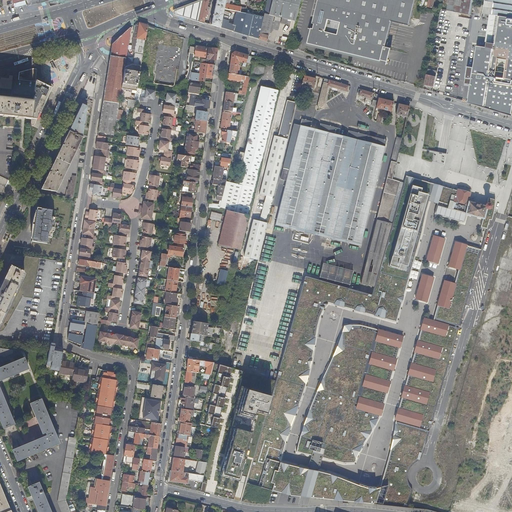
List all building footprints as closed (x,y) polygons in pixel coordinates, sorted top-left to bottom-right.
[(173,15),(204,22),(209,0),(200,0),(174,8),(173,15)] [(215,0),(210,25),(220,28),(221,22),(223,9),(224,4),(225,1),(225,0),(215,0)] [(266,0),(264,14),(272,16),(282,18),(291,21),(295,22),(300,0),(266,0)] [(414,0),(317,0),(312,23),(314,24),(313,29),(311,28),(311,29),(308,28),(313,30),(310,41),(334,47),(334,46),(337,46),(336,47),(339,48),(339,47),(342,47),(341,52),(380,61),(381,60),(387,62),(386,65),(389,55),(390,48),(385,47),(391,21),(408,25),(414,0)] [(448,0),(447,5),(454,6),(453,12),(460,13),(471,15),(471,11),(472,7),(473,0),(448,0)] [(511,0),(484,0),(483,9),(482,12),(487,13),(487,14),(492,15),(498,16),(511,18),(511,0)] [(238,12),(245,14),(245,9),(240,8),(240,7),(224,4),(223,9),(238,12)] [(258,39),(263,17),(245,14),(238,12),(237,17),(235,26),(233,32),(258,39)] [(272,16),(264,14),(263,17),(258,39),(265,42),(267,36),(272,16)] [(493,49),(498,16),(492,15),(490,15),(484,48),(493,49)] [(511,18),(498,16),(493,49),(484,48),(477,46),(476,53),(511,58),(511,18)] [(220,28),(233,32),(235,26),(227,24),(221,22),(220,28)] [(142,54),(147,26),(139,23),(135,25),(131,49),(133,53),(134,53),(132,65),(131,64),(125,66),(120,93),(130,95),(131,91),(136,91),(137,88),(140,67),(136,66),(138,54),(142,54)] [(125,66),(131,27),(112,45),(105,85),(98,132),(107,133),(107,134),(113,135),(114,130),(115,124),(116,119),(117,110),(119,98),(120,93),(125,66)] [(204,59),(205,48),(194,46),(193,49),(192,57),(197,58),(197,59),(199,59),(199,58),(204,59)] [(511,58),(476,53),(477,46),(476,46),(467,102),(511,116),(511,110),(511,58)] [(191,59),(192,57),(193,49),(190,47),(189,53),(188,53),(187,55),(188,56),(187,61),(188,65),(188,69),(185,70),(187,72),(186,76),(183,80),(188,80),(189,73),(191,62),(191,59)] [(208,49),(206,48),(205,59),(214,61),(216,50),(210,49),(210,50),(208,50),(208,49)] [(245,63),(247,56),(234,52),(230,54),(229,65),(237,66),(237,64),(238,64),(239,63),(241,63),(240,67),(244,67),(245,63)] [(197,82),(211,84),(213,65),(204,64),(199,63),(197,74),(189,73),(188,80),(197,82)] [(227,74),(237,76),(238,70),(236,70),(237,66),(229,65),(227,74)] [(247,78),(247,83),(253,84),(254,78),(257,79),(263,75),(265,68),(251,65),(249,74),(247,78)] [(32,69),(19,73),(18,80),(35,82),(36,78),(36,69),(32,69)] [(424,84),(433,86),(437,71),(434,70),(433,76),(429,75),(429,74),(428,74),(427,75),(426,74),(424,84)] [(247,83),(247,78),(243,77),(237,76),(227,74),(226,80),(239,82),(239,80),(241,81),(241,80),(243,80),(243,81),(243,83),(242,86),(241,86),(240,92),(238,91),(237,94),(244,96),(247,83)] [(0,89),(11,90),(12,76),(8,76),(8,78),(1,78),(0,77),(0,89)] [(315,79),(303,76),(301,86),(313,89),(315,79)] [(52,87),(53,85),(49,83),(47,86),(39,82),(40,80),(36,78),(35,82),(31,119),(31,125),(34,125),(37,119),(52,87)] [(198,85),(197,82),(188,80),(186,93),(191,94),(195,95),(197,95),(199,85),(198,85)] [(346,92),(348,86),(328,80),(327,83),(323,82),(316,106),(320,108),(323,106),(328,87),(341,91),(344,92),(346,92)] [(247,216),(278,92),(260,87),(241,159),(240,161),(236,185),(224,182),(223,187),(220,200),(219,205),(218,209),(247,216)] [(143,98),(146,99),(152,100),(153,97),(154,91),(145,89),(143,98)] [(372,100),(374,94),(364,91),(360,90),(358,96),(365,98),(364,103),(369,104),(371,100),(372,100)] [(173,104),(174,95),(164,93),(163,100),(163,103),(170,104),(173,104)] [(232,100),(233,94),(224,93),(223,102),(232,103),(232,100)] [(195,95),(191,94),(190,106),(207,109),(209,101),(200,99),(200,102),(194,102),(195,95)] [(33,101),(0,98),(0,116),(31,119),(33,101)] [(393,102),(378,98),(377,102),(372,100),(371,105),(376,107),(375,108),(390,112),(393,102)] [(132,108),(133,101),(126,100),(125,107),(131,108),(132,108)] [(272,198),(296,103),(286,100),(277,137),(274,136),(259,195),(266,196),(272,198)] [(231,109),(232,103),(223,102),(222,111),(230,112),(234,113),(235,109),(231,109)] [(65,197),(72,198),(76,176),(81,142),(80,141),(82,139),(87,107),(81,104),(68,132),(41,189),(56,192),(55,195),(65,197)] [(395,115),(406,118),(409,107),(398,104),(395,115)] [(161,113),(167,114),(171,115),(172,108),(169,107),(162,106),(161,113)] [(193,120),(205,122),(206,113),(195,111),(194,117),(194,119),(191,118),(191,120),(193,120)] [(142,114),(139,113),(138,122),(141,122),(147,123),(148,115),(142,114)] [(220,120),(229,122),(229,120),(231,121),(231,119),(229,119),(230,116),(230,114),(221,113),(220,120)] [(376,121),(384,123),(386,116),(382,115),(381,115),(378,114),(376,121)] [(161,125),(167,126),(170,127),(172,118),(166,117),(162,117),(161,125)] [(377,138),(375,144),(366,142),(367,136),(348,131),(347,137),(338,135),(339,128),(320,124),(318,130),(310,128),(311,121),(301,119),(300,125),(294,124),(283,168),(289,169),(275,225),(295,230),(294,234),(312,239),(313,236),(311,236),(311,234),(323,237),(322,241),(340,246),(341,242),(360,246),(386,140),(377,138)] [(228,123),(229,122),(220,120),(219,128),(228,130),(228,125),(230,125),(230,123),(228,123)] [(140,126),(137,126),(136,134),(145,136),(146,127),(140,126)] [(165,139),(168,139),(169,130),(166,130),(160,129),(159,138),(165,139)] [(228,144),(229,132),(220,131),(219,136),(221,136),(220,143),(228,144)] [(184,144),(196,146),(196,142),(197,141),(194,141),(195,136),(188,135),(188,138),(185,137),(184,144)] [(138,138),(126,136),(124,147),(125,147),(137,149),(137,143),(138,138)] [(377,138),(367,136),(366,142),(375,144),(377,138)] [(397,137),(391,161),(396,162),(402,138),(397,137)] [(163,151),(166,152),(167,143),(165,142),(158,141),(156,150),(163,151)] [(100,151),(105,151),(106,145),(95,143),(94,148),(94,150),(100,151)] [(195,150),(196,146),(184,144),(183,152),(186,152),(185,154),(192,155),(193,151),(195,151),(195,150)] [(137,149),(125,147),(124,156),(133,157),(137,158),(138,149),(137,149)] [(224,151),(216,150),(215,157),(223,158),(224,151)] [(107,152),(105,151),(100,151),(99,158),(103,159),(106,159),(106,154),(107,152)] [(188,161),(189,157),(176,155),(174,168),(176,168),(177,160),(180,161),(179,167),(185,168),(185,164),(188,164),(189,162),(188,161)] [(102,166),(103,159),(99,158),(92,157),(90,171),(96,172),(101,172),(102,166)] [(169,158),(162,157),(159,157),(159,161),(158,165),(168,167),(169,158)] [(227,167),(229,160),(223,159),(220,158),(219,166),(227,167)] [(132,161),(125,160),(124,169),(126,169),(137,170),(137,167),(136,166),(137,161),(132,161)] [(368,287),(373,289),(403,183),(392,179),(396,162),(391,161),(360,283),(369,285),(368,287)] [(216,186),(223,187),(224,182),(224,181),(220,180),(221,171),(226,172),(227,169),(213,167),(211,185),(216,186)] [(182,169),(176,168),(174,168),(173,176),(181,177),(182,169)] [(120,181),(122,181),(129,182),(133,182),(134,174),(126,173),(122,172),(121,179),(120,181)] [(194,184),(196,184),(197,174),(185,173),(184,178),(181,178),(181,182),(194,184)] [(100,183),(101,176),(96,175),(90,174),(89,181),(95,182),(100,183)] [(158,177),(147,176),(146,182),(148,182),(147,186),(156,187),(158,177)] [(429,201),(434,184),(406,177),(405,183),(373,296),(305,276),(275,381),(271,396),(264,417),(245,482),(258,486),(266,459),(280,463),(285,443),(290,427),(299,405),(306,385),(310,369),(314,352),(316,337),(318,324),(320,315),(324,309),(328,302),(334,304),(344,306),(354,309),(364,312),(374,315),(385,317),(395,320),(401,303),(403,295),(421,232),(429,201)] [(180,192),(186,192),(192,193),(194,184),(181,182),(180,185),(181,186),(181,188),(180,188),(180,192)] [(441,186),(434,184),(429,201),(436,203),(441,186)] [(100,187),(94,186),(88,185),(87,192),(90,193),(90,195),(98,197),(100,187)] [(131,186),(128,186),(121,185),(120,191),(120,192),(130,194),(131,186)] [(214,199),(220,200),(223,187),(216,186),(214,199)] [(455,190),(441,186),(436,203),(433,214),(461,222),(464,215),(467,201),(467,199),(466,198),(468,193),(455,189),(455,190)] [(156,191),(147,189),(146,193),(144,193),(143,200),(155,201),(156,191)] [(119,200),(120,192),(120,191),(112,190),(111,193),(110,199),(119,200)] [(272,198),(266,196),(259,222),(266,223),(272,198)] [(179,206),(190,208),(191,199),(180,197),(179,206)] [(485,197),(484,203),(485,203),(486,203),(488,204),(489,206),(489,208),(488,209),(486,210),(485,210),(484,210),(481,219),(478,227),(484,228),(487,219),(489,220),(492,211),(493,199),(485,197)] [(476,203),(467,201),(464,215),(473,217),(481,219),(484,210),(483,210),(482,208),(482,205),(476,203)] [(152,204),(141,202),(141,207),(138,206),(137,214),(140,215),(139,220),(142,221),(149,222),(151,213),(152,204)] [(179,206),(178,215),(178,217),(183,218),(189,219),(190,208),(179,206)] [(52,220),(53,217),(51,216),(52,210),(37,208),(36,223),(37,223),(37,227),(35,227),(33,234),(32,236),(32,241),(47,244),(48,237),(50,238),(50,234),(52,234),(52,232),(53,232),(55,224),(53,223),(54,220),(52,220)] [(87,213),(83,212),(82,220),(94,222),(96,212),(87,211),(87,213)] [(212,211),(210,218),(220,222),(222,214),(212,211)] [(110,220),(110,223),(118,225),(119,215),(111,214),(110,220)] [(109,227),(110,223),(110,220),(103,219),(102,223),(102,226),(103,226),(109,227)] [(257,260),(266,223),(259,222),(253,220),(243,257),(257,260)] [(86,236),(91,237),(92,230),(93,223),(82,222),(80,235),(86,236)] [(152,225),(141,223),(140,229),(142,230),(141,233),(145,234),(150,235),(152,225)] [(184,224),(178,223),(177,232),(185,233),(189,233),(190,225),(184,224)] [(118,225),(117,233),(124,234),(127,235),(128,226),(118,225)] [(174,244),(183,245),(184,236),(180,235),(180,233),(178,233),(178,235),(173,234),(171,244),(174,244)] [(123,238),(116,237),(112,236),(111,245),(119,246),(123,247),(123,242),(124,242),(125,238),(123,238)] [(426,260),(437,263),(444,239),(433,236),(426,260)] [(145,237),(141,237),(140,241),(139,241),(138,247),(140,248),(149,249),(150,238),(145,237)] [(91,241),(86,240),(80,239),(79,246),(85,247),(90,247),(91,241)] [(466,245),(455,242),(448,266),(459,270),(466,245)] [(167,256),(181,258),(182,249),(183,245),(174,244),(174,248),(167,247),(166,256),(167,256)] [(480,249),(466,245),(459,270),(455,284),(448,309),(437,305),(433,321),(448,325),(445,336),(420,329),(417,341),(442,348),(438,360),(414,353),(411,363),(435,370),(432,382),(408,374),(404,386),(429,393),(426,404),(401,397),(398,408),(423,414),(419,426),(395,419),(392,435),(389,451),(380,487),(390,484),(383,505),(406,507),(411,490),(406,482),(406,474),(409,467),(415,461),(420,458),(422,455),(480,249)] [(118,249),(112,248),(110,258),(115,258),(123,260),(123,254),(124,255),(125,250),(118,249)] [(88,258),(89,251),(84,250),(78,249),(77,257),(83,257),(88,258)] [(149,253),(140,252),(139,260),(136,277),(145,279),(147,269),(148,261),(149,253)] [(167,257),(167,256),(166,256),(159,255),(158,263),(157,267),(163,268),(165,257),(167,257)] [(99,264),(89,262),(82,261),(76,260),(76,266),(99,269),(100,264),(99,264)] [(125,263),(115,262),(113,273),(125,275),(126,268),(125,268),(125,263)] [(350,284),(354,270),(323,263),(320,275),(331,278),(331,280),(335,281),(336,277),(341,278),(340,282),(350,284)] [(23,271),(21,270),(21,271),(10,266),(6,275),(0,287),(0,322),(24,272),(23,272),(23,271)] [(165,280),(176,282),(178,270),(166,268),(165,280)] [(224,286),(228,271),(220,269),(216,284),(224,286)] [(415,299),(427,302),(433,278),(422,275),(415,299)] [(111,285),(114,285),(120,286),(121,278),(112,276),(111,285)] [(78,285),(77,293),(80,294),(91,295),(94,280),(78,278),(77,285),(78,285)] [(145,280),(136,279),(131,305),(140,306),(142,296),(143,288),(145,280)] [(175,294),(176,282),(165,280),(163,293),(164,293),(175,294)] [(437,305),(448,309),(455,284),(444,281),(437,305)] [(120,290),(113,289),(111,289),(109,297),(112,298),(119,299),(120,290)] [(174,301),(175,294),(164,293),(163,300),(174,301)] [(90,300),(91,295),(80,294),(79,298),(75,297),(74,308),(87,310),(88,303),(88,300),(89,300),(90,300)] [(112,301),(109,301),(107,310),(110,310),(116,311),(118,302),(112,301)] [(151,311),(150,316),(158,317),(159,305),(156,305),(151,305),(151,311)] [(162,318),(174,320),(175,308),(163,306),(162,314),(161,314),(161,315),(162,315),(162,318)] [(83,325),(95,327),(95,324),(97,314),(87,313),(85,312),(83,325)] [(139,313),(130,312),(127,330),(136,332),(138,322),(139,313)] [(109,313),(107,313),(105,321),(108,322),(115,323),(116,314),(109,313)] [(160,329),(166,331),(166,330),(172,331),(174,320),(162,318),(160,329)] [(420,329),(445,336),(448,325),(433,321),(424,318),(420,329)] [(194,321),(192,334),(199,335),(211,337),(213,328),(207,327),(207,324),(194,321)] [(71,343),(79,347),(81,338),(82,330),(83,325),(69,323),(65,341),(71,343)] [(375,341),(378,330),(360,324),(351,324),(344,326),(341,332),(337,346),(332,356),(323,376),(320,382),(316,391),(308,409),(306,416),(303,424),(300,434),(296,451),(340,463),(355,463),(366,440),(375,426),(380,415),(356,408),(359,397),(384,403),(387,393),(362,386),(366,374),(390,381),(393,371),(368,364),(372,352),(397,359),(400,348),(375,341)] [(79,349),(91,352),(92,346),(95,327),(83,325),(82,330),(84,330),(83,338),(81,338),(79,347),(79,349)] [(167,341),(172,342),(172,337),(156,334),(156,329),(148,328),(147,334),(150,334),(149,339),(156,340),(167,341)] [(378,330),(375,341),(400,348),(403,337),(378,330)] [(106,334),(98,333),(96,343),(102,344),(104,344),(104,345),(110,346),(112,346),(112,345),(117,346),(127,348),(135,349),(136,340),(135,340),(128,339),(121,337),(113,335),(113,336),(106,335),(106,334)] [(199,339),(199,335),(192,334),(190,340),(202,342),(202,339),(199,339)] [(156,340),(155,348),(161,349),(166,350),(167,346),(167,344),(167,341),(156,340)] [(414,353),(438,360),(442,348),(417,341),(414,353)] [(54,344),(50,344),(46,365),(51,366),(50,368),(59,371),(61,361),(63,350),(54,347),(54,344)] [(0,356),(4,357),(12,353),(12,350),(0,348),(0,356)] [(142,359),(156,361),(157,354),(163,355),(163,354),(164,354),(167,355),(167,352),(161,351),(155,350),(149,349),(144,348),(142,359)] [(368,364),(393,371),(397,359),(372,352),(368,364)] [(0,390),(0,380),(28,369),(23,358),(0,367),(0,420),(3,429),(14,424),(0,390)] [(188,359),(186,371),(194,372),(210,375),(213,363),(212,363),(198,360),(188,359)] [(65,374),(73,375),(74,364),(66,362),(65,374)] [(165,365),(152,363),(149,379),(163,381),(165,365)] [(231,368),(215,363),(199,425),(219,430),(235,369),(231,368)] [(435,370),(411,363),(408,374),(432,382),(435,370)] [(88,370),(74,368),(73,375),(72,381),(86,383),(88,370)] [(90,448),(89,452),(97,453),(106,455),(107,451),(108,451),(109,444),(108,444),(109,437),(110,437),(111,430),(111,426),(110,426),(110,423),(111,423),(111,419),(112,416),(113,412),(112,412),(113,405),(114,405),(115,398),(116,391),(118,384),(117,384),(118,380),(116,380),(117,374),(113,374),(114,371),(107,370),(106,372),(103,372),(102,377),(100,377),(99,381),(98,388),(97,395),(95,402),(96,402),(95,409),(94,409),(94,412),(94,413),(93,416),(92,419),(93,420),(92,423),(94,423),(93,427),(92,434),(91,441),(90,441),(89,448),(90,448)] [(194,373),(194,372),(186,371),(184,382),(190,383),(191,373),(194,373)] [(390,381),(366,374),(362,386),(387,393),(390,381)] [(153,385),(151,397),(160,399),(162,387),(153,385)] [(184,386),(183,396),(192,398),(195,398),(195,397),(193,396),(194,388),(184,386)] [(241,386),(232,424),(254,429),(257,415),(264,417),(271,396),(261,393),(261,392),(241,386)] [(426,404),(429,393),(404,386),(401,397),(426,404)] [(190,410),(192,398),(183,396),(180,396),(179,400),(182,400),(180,409),(190,410)] [(384,403),(359,397),(356,408),(380,415),(384,403)] [(56,444),(57,439),(40,400),(30,404),(42,434),(45,432),(47,436),(12,450),(17,461),(56,444)] [(146,400),(144,409),(157,411),(157,409),(159,409),(160,402),(146,400)] [(423,414),(398,408),(395,419),(419,426),(423,414)] [(157,421),(158,414),(157,413),(157,411),(144,409),(143,418),(157,421)] [(192,416),(193,410),(190,410),(180,409),(179,418),(177,418),(177,421),(179,421),(188,423),(190,416),(192,416)] [(138,426),(129,425),(128,432),(134,433),(135,433),(144,434),(144,429),(146,422),(130,420),(129,424),(138,425),(138,426)] [(189,435),(191,423),(188,423),(179,421),(177,433),(188,435),(189,435)] [(150,430),(144,429),(144,434),(159,436),(160,424),(151,423),(150,430)] [(226,456),(220,476),(239,481),(254,429),(232,424),(224,456),(226,456)] [(141,442),(140,442),(141,438),(143,438),(144,434),(135,433),(134,443),(139,444),(138,445),(141,445),(141,442)] [(177,433),(175,442),(178,443),(178,446),(186,448),(188,435),(177,433)] [(157,449),(159,436),(144,434),(143,438),(149,439),(147,447),(157,449)] [(61,511),(70,511),(68,506),(65,500),(73,457),(74,449),(76,438),(69,436),(58,501),(61,511)] [(134,448),(134,446),(126,444),(124,456),(132,458),(134,448)] [(174,453),(173,458),(184,459),(186,460),(188,448),(186,448),(178,446),(175,446),(174,451),(174,453)] [(155,460),(157,449),(147,447),(147,449),(146,455),(150,456),(150,459),(155,460)] [(200,458),(202,450),(194,449),(194,453),(196,454),(195,457),(200,458)] [(92,474),(91,478),(99,479),(109,481),(114,456),(106,455),(97,453),(96,458),(105,460),(103,470),(102,476),(101,475),(98,474),(92,474)] [(133,463),(132,470),(135,471),(137,471),(139,459),(134,458),(132,458),(124,456),(123,462),(133,463)] [(173,458),(171,471),(182,472),(184,459),(173,458)] [(150,473),(151,461),(141,459),(140,459),(139,467),(141,468),(141,464),(142,463),(143,463),(143,465),(142,472),(149,473),(150,473)] [(278,471),(280,463),(266,459),(258,486),(272,490),(274,484),(271,483),(274,471),(278,471)] [(195,474),(204,475),(207,463),(198,462),(195,474)] [(300,497),(309,470),(280,463),(278,471),(274,471),(271,483),(274,484),(272,490),(280,492),(291,495),(300,497)] [(312,498),(319,472),(309,470),(300,497),(312,498)] [(188,480),(202,482),(204,476),(188,473),(182,472),(171,471),(170,481),(187,484),(188,480)] [(148,483),(149,473),(142,472),(140,472),(139,477),(139,479),(138,482),(148,483)] [(312,498),(383,505),(390,484),(380,487),(371,490),(337,477),(329,474),(319,472),(312,498)] [(134,483),(135,477),(123,475),(123,476),(122,475),(122,480),(123,480),(123,482),(134,483)] [(87,496),(86,503),(97,505),(105,506),(109,481),(99,479),(98,485),(101,485),(99,498),(87,496)] [(134,487),(135,483),(134,483),(123,482),(121,491),(126,492),(127,489),(128,489),(128,488),(127,488),(127,486),(134,487)] [(50,511),(39,483),(28,487),(38,511),(50,511)] [(146,496),(148,485),(140,484),(139,487),(141,487),(140,490),(142,491),(141,495),(146,496)] [(256,492),(256,491),(260,492),(261,487),(247,484),(245,489),(256,492)] [(0,511),(5,511),(10,511),(0,486),(0,511)] [(144,510),(145,498),(137,496),(134,496),(122,494),(120,507),(132,508),(141,509),(144,510)]
